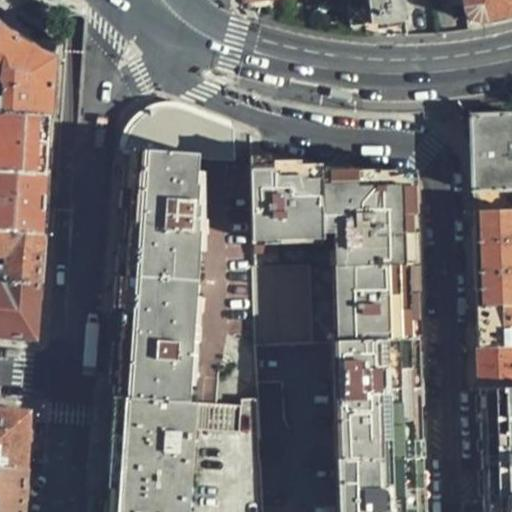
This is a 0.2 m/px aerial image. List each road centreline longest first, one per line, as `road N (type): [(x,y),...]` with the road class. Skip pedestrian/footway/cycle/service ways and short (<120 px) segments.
road 1 (residential): [(168,65),(202,93),(277,123),(403,143),(426,151),(438,167),(454,511)]
road 2 (primary): [(234,43),(355,70),(417,73),(511,58)]
road 3 (secondary): [(78,268),(65,208),(81,0)]
road 4 (secondary): [(78,268),(98,119)]
road 5 (secondary): [(61,511),(71,378)]
road 6 (secondary): [(98,119),(112,0)]
